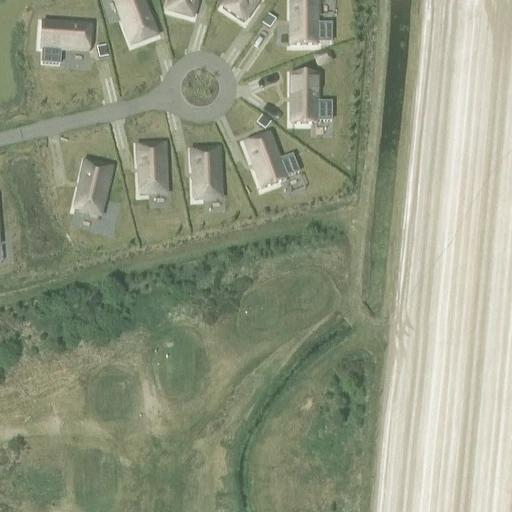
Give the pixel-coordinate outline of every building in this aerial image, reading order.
[(140,0),(115,0),(114,1),(131,46),(155,37),(140,0)] [(169,0),(166,12),(191,19),(196,0),(169,0)] [(227,0),(221,10),(243,24),(259,1),(259,0),(227,0)] [(289,0),(290,26),(290,47),(316,47),(316,45),(331,44),(331,26),(316,26),(315,0),(289,0)] [(268,16),(262,25),(268,30),(269,30),(275,21),(268,16)] [(41,25),(39,51),(41,51),(40,67),(58,68),(59,52),(62,52),(88,54),(89,28),(64,26),(41,25)] [(104,48),(96,50),(98,60),(106,58),(104,48)] [(328,52),(314,57),(318,68),(332,62),(328,52)] [(290,103),(290,126),(291,126),(316,126),(316,123),(330,123),(330,105),(316,105),(316,103),(316,77),(290,77),(290,103)] [(261,118),(256,125),(259,127),(263,130),(264,131),(270,125),(261,118)] [(268,136),(244,145),(253,169),(260,190),(261,191),(285,182),(284,180),(298,175),(291,158),(278,163),(277,161),(268,136)] [(162,147),(137,148),(139,197),(164,196),(162,147)] [(217,152),(191,153),(193,201),(219,200),(217,152)] [(84,164),(73,212),(98,217),(109,170),(84,164)]
